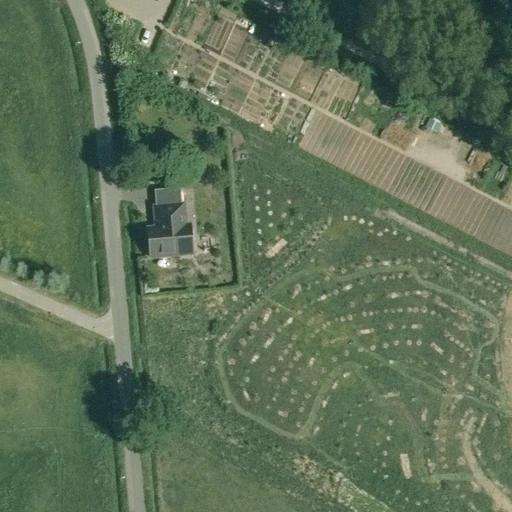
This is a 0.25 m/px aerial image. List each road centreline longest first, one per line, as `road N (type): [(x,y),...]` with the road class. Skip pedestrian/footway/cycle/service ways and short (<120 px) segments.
road 1 (residential): [(75,0),(95,69),(137,511)]
road 2 (track): [(511,131),(260,0)]
